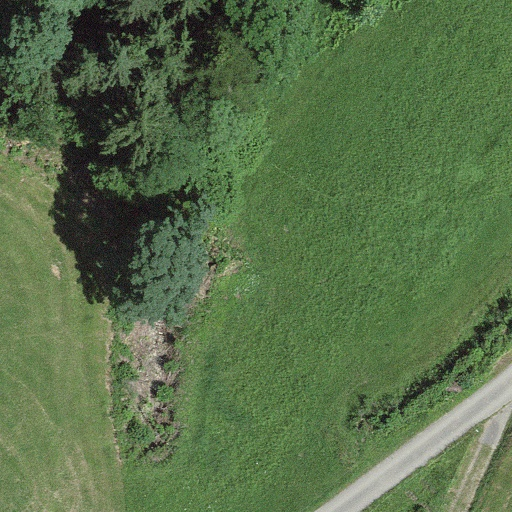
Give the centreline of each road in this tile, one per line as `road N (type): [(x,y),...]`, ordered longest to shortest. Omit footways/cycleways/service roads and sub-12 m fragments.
road 1 (unclassified): [(511,382),(338,511)]
road 2 (track): [(511,387),(456,511)]
